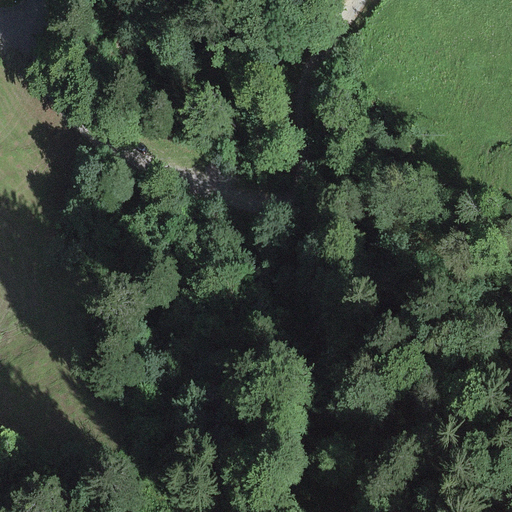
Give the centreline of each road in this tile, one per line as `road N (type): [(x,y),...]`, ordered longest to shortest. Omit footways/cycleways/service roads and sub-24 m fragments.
road 1 (unclassified): [(287,199),(252,200),(181,178),(83,120),(42,73),(34,38),(39,0)]
road 2 (track): [(287,199),(309,175),(304,118),(315,68),(358,0)]
